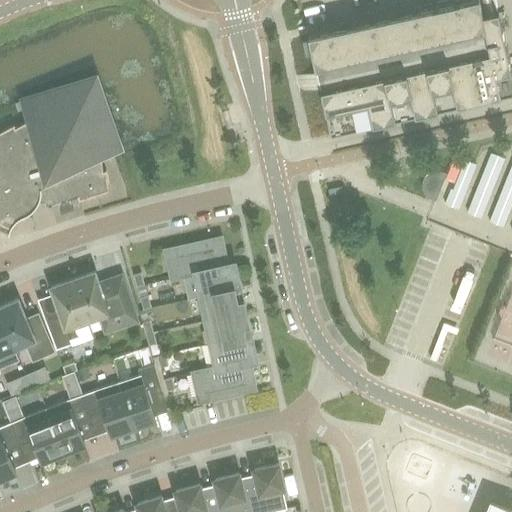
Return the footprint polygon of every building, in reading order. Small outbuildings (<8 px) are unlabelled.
[(460,0),(308,34),(330,135),(511,94),(511,75),(498,11),(481,15),(478,0),(460,0)] [(0,221),(10,227),(9,230),(8,234),(9,234),(12,226),(17,220),(24,216),(31,212),(36,206),(40,200),(50,204),(58,202),(60,208),(72,204),(70,198),(78,195),(79,199),(94,194),(109,189),(106,169),(105,169),(105,170),(103,170),(101,154),(119,147),(95,76),(24,100),(30,118),(15,126),(14,125),(15,124),(15,123),(0,131),(0,221)] [(472,209),(509,223),(511,214),(511,172),(505,191),(497,188),(509,156),(494,150),(472,209)] [(466,206),(477,160),(457,156),(447,201),(466,206)] [(436,199),(446,172),(442,170),(435,169),(429,171),(424,176),(422,182),(422,188),(425,194),(431,197),(436,199)] [(174,278),(197,273),(196,269),(226,262),(220,238),(168,250),(174,278)] [(202,294),(239,285),(234,263),(226,264),(226,262),(196,269),(197,273),(202,294)] [(106,331),(138,319),(122,273),(100,281),(96,270),(73,278),(88,319),(101,315),(106,331)] [(134,274),(137,285),(145,283),(142,271),(134,274)] [(89,324),(88,319),(73,278),(51,285),(61,312),(46,318),(57,348),(72,343),(71,338),(79,335),(77,328),(89,324)] [(207,319),(245,310),(239,285),(202,294),(207,319)] [(140,297),(144,308),(152,306),(148,294),(140,297)] [(42,321),(31,326),(19,298),(0,306),(0,314),(15,348),(26,343),(34,359),(55,350),(42,321)] [(213,343),(250,335),(245,310),(207,319),(213,343)] [(0,370),(0,371),(0,370),(0,354),(15,348),(0,314),(0,370)] [(143,321),(146,333),(154,330),(151,319),(143,321)] [(154,330),(146,333),(150,345),(157,342),(154,330)] [(218,368),(248,362),(247,360),(255,358),(250,335),(213,343),(218,365),(218,368)] [(166,353),(158,355),(161,367),(169,364),(166,353)] [(76,361),(65,365),(67,372),(79,368),(76,361)] [(201,398),(253,386),(248,362),(218,368),(218,365),(194,370),(201,398)] [(140,374),(119,381),(134,425),(156,418),(148,394),(162,390),(154,363),(138,368),(140,374)] [(172,376),(164,378),(168,390),(176,387),(172,376)] [(91,417),(105,412),(111,433),(134,425),(119,381),(96,388),(83,393),(91,417)] [(68,398),(46,407),(64,451),(85,442),(78,422),(91,417),(83,393),(68,398)] [(42,459),(64,451),(46,407),(24,415),(42,459)] [(0,477),(16,470),(0,434),(0,477)] [(257,480),(242,483),(241,483),(248,511),(265,511),(266,511),(287,507),(283,487),(284,487),(279,463),(254,468),(257,480)] [(248,511),(241,483),(242,483),(239,472),(215,478),(218,490),(203,494),(202,494),(207,511),(248,511)] [(207,511),(202,494),(203,494),(200,483),(176,490),(182,511),(179,511),(207,511)] [(140,511),(166,511),(161,495),(138,502),(140,511)] [(511,511),(511,509),(492,501),(487,511),(511,511)]
